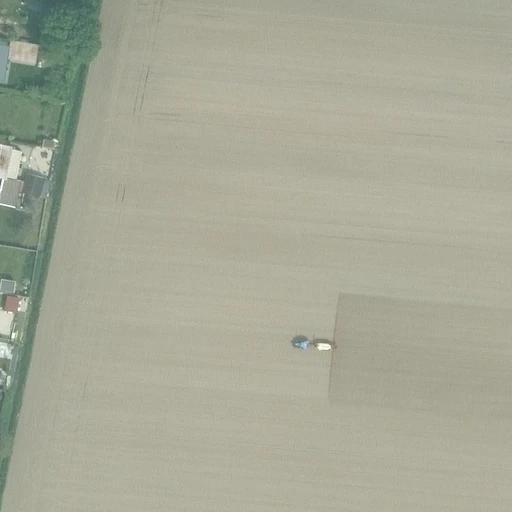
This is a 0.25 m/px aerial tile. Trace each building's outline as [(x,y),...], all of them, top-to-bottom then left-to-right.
[(46,6),(43,19),(58,22),(61,9),(46,6)] [(9,47),(0,45),(0,82),(3,83),(9,47)] [(42,53),(43,67),(57,67),(57,52),(42,53)] [(42,148),(54,150),(55,144),(44,141),(42,148)] [(0,179),(4,180),(2,191),(19,195),(22,183),(16,182),(22,152),(12,150),(12,148),(0,145),(0,179)] [(2,191),(0,198),(0,207),(16,211),(19,195),(2,191)] [(32,283),(33,271),(19,269),(18,281),(32,283)] [(9,298),(6,314),(22,317),(25,301),(9,298)]
